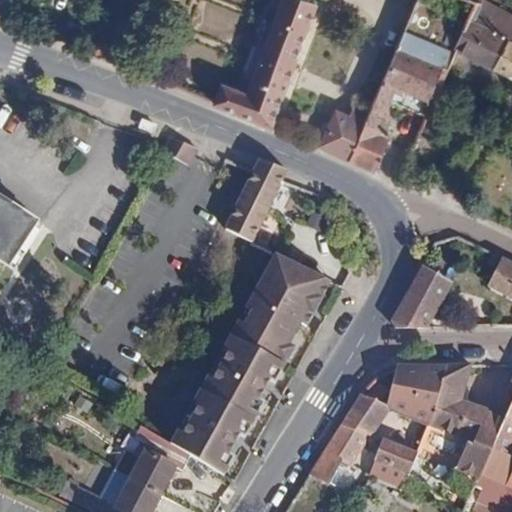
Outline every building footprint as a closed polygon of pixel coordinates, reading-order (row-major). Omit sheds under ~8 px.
[(278,0),(246,94),(238,92),(221,86),(215,105),(273,127),(279,106),(314,3),(306,0),(278,0)] [(511,19),(503,15),(494,36),(511,44),(511,19)] [(454,54),(511,79),(511,44),(494,36),(465,23),(453,51),(454,54)] [(396,49),(366,121),(364,128),(384,136),(391,119),(388,109),(388,105),(395,88),(426,101),(439,69),(431,65),(396,49)] [(436,55),(431,65),(439,69),(426,101),(431,104),(450,61),(436,55)] [(320,149),(351,163),(364,128),(366,121),(336,110),(320,149)] [(364,128),(351,163),(375,173),(388,143),(390,139),(384,136),(364,128)] [(171,141),(163,155),(182,168),(192,149),(171,141)] [(250,157),(214,223),(228,231),(257,173),(263,162),(250,157)] [(257,173),(228,231),(227,232),(252,244),(283,184),(257,173)] [(0,260),(10,267),(39,221),(0,195),(0,260)] [(274,255),(245,309),(249,312),(243,324),(238,322),(223,350),(227,353),(212,380),(207,378),(192,405),(197,408),(182,435),(178,432),(170,445),(192,458),(223,477),(235,455),(230,451),(238,438),(242,440),(244,437),(264,402),(259,398),(270,382),(274,384),(275,382),(295,345),(290,343),(300,326),(304,328),(305,326),(315,309),(329,282),(274,255)] [(498,269),(488,289),(511,300),(511,265),(495,258),(492,265),(498,269)] [(422,268),(390,324),(394,331),(426,331),(451,285),(422,268)] [(315,309),(305,326),(315,331),(324,314),(315,309)] [(427,427),(458,439),(456,444),(466,449),(451,479),(460,483),(463,478),(475,484),(479,475),(505,419),(487,415),(488,412),(459,405),(471,366),(446,367),(427,427)] [(395,371),(386,406),(385,409),(387,410),(427,427),(446,367),(396,368),(395,371)] [(270,382),(259,398),(264,402),(269,394),(278,399),(285,387),(275,382),(274,384),(270,382)] [(360,397),(343,424),(367,438),(387,410),(385,409),(386,406),(360,397)] [(511,405),(505,419),(479,475),(488,478),(500,455),(511,461),(511,469),(505,487),(511,490),(511,405)] [(343,424),(309,477),(327,487),(341,464),(349,468),(367,438),(343,424)] [(148,446),(130,480),(161,497),(175,471),(182,475),(192,458),(170,445),(145,429),(139,440),(148,446)] [(238,438),(230,451),(235,455),(239,450),(247,454),(254,443),(244,437),(242,440),(238,438)] [(381,442),(373,463),(409,477),(416,455),(381,442)] [(115,472),(107,488),(121,497),(130,480),(115,472)] [(121,497),(114,509),(119,511),(152,511),(161,497),(130,480),(121,497)] [(60,497),(91,511),(99,497),(66,482),(60,497)] [(353,486),(346,499),(352,502),(359,489),(353,486)]
